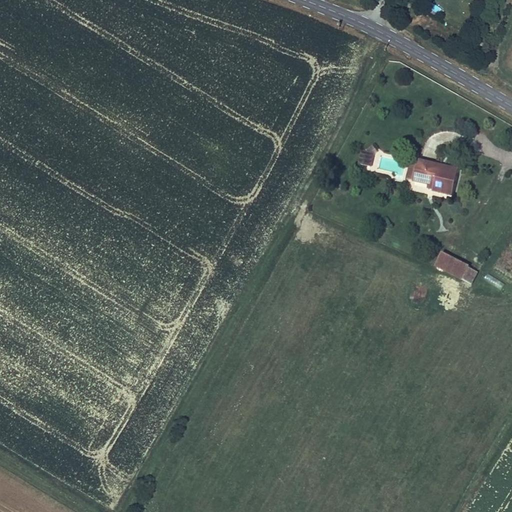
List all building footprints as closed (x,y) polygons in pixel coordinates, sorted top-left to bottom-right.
[(367,152),(362,151),(359,166),(372,168),(374,154),(367,152)] [(419,161),(414,160),(409,182),(414,184),(419,161)] [(460,170),(419,161),(414,184),(430,187),(432,187),(433,185),(436,186),(435,192),(434,194),(454,198),(460,170)] [(497,258),(510,266),(508,270),(511,271),(511,252),(503,248),(497,258)] [(471,268),(444,254),(436,269),(463,283),(464,282),(470,270),(471,268)] [(470,270),(464,282),(473,286),(479,274),(470,270)] [(489,273),(485,279),(501,291),(505,285),(489,273)]
